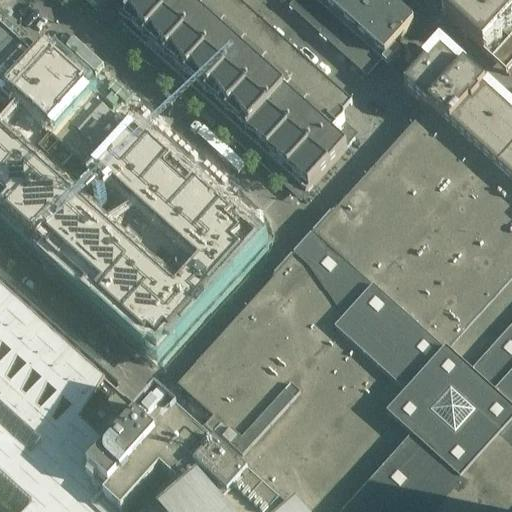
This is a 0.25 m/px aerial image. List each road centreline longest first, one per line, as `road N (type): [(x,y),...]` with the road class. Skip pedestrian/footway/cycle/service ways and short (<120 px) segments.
road 1 (unclassified): [(296,235),(157,395),(0,249)]
road 2 (unclassified): [(39,0),(296,235)]
road 3 (unclassified): [(382,103),(398,117),(296,235)]
